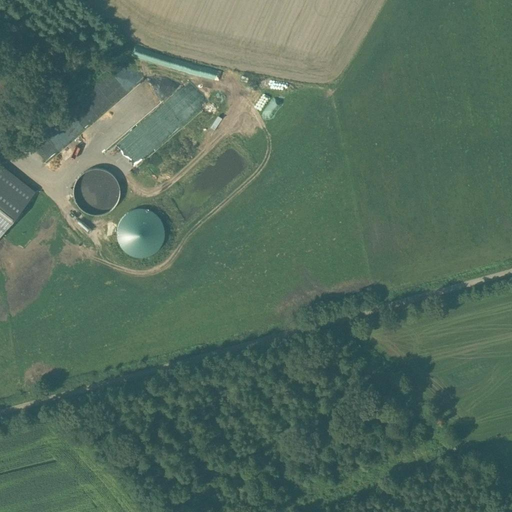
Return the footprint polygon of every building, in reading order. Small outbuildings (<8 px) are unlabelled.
[(137,49),(135,59),(175,67),(177,57),(137,49)] [(234,84),(237,73),(193,65),(193,69),(189,69),(186,84),(215,90),(217,81),(234,84)] [(0,102),(13,86),(0,76),(0,102)] [(172,97),(117,142),(117,156),(127,149),(137,148),(133,144),(143,143),(137,148),(148,148),(145,144),(152,144),(152,147),(165,137),(165,134),(174,127),(178,126),(177,124),(183,120),(186,120),(191,116),(192,116),(198,111),(198,108),(193,101),(184,102),(180,97),(172,97)] [(198,148),(235,111),(228,104),(190,140),(198,148)] [(0,234),(34,192),(0,165),(0,234)] [(118,199),(120,190),(118,182),(112,174),(105,169),(96,168),(87,169),(80,175),(75,182),(73,191),(75,200),(80,208),(88,212),(97,214),(106,212),(113,207),(118,199)] [(155,258),(169,217),(129,204),(115,246),(155,258)]
